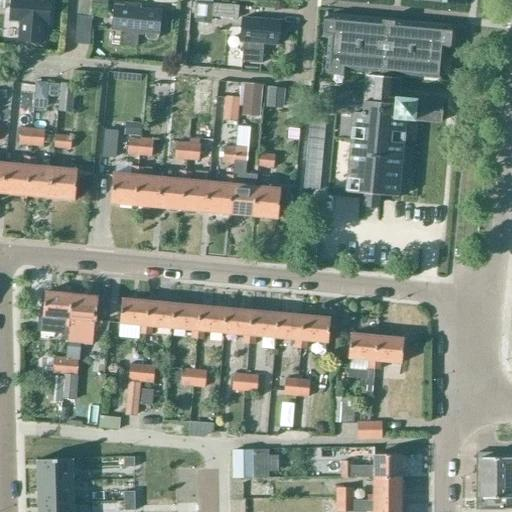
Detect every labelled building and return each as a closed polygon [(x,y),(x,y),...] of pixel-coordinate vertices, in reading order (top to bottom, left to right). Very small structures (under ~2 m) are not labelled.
[(11,0),(10,23),(20,24),(19,42),(43,44),(45,26),(48,26),(49,1),(31,0),(11,0)] [(91,3),(107,4),(107,0),(79,0),(78,15),(90,16),(91,3)] [(213,19),(213,17),(214,4),(198,3),(197,17),(213,19)] [(213,17),(237,20),(239,7),(214,4),(213,17)] [(114,8),(113,30),(122,31),(122,33),(146,35),(146,38),(149,41),(156,41),(159,39),(159,36),(161,11),(141,9),(141,6),(124,5),(124,9),(114,8)] [(327,39),(324,71),(326,71),(326,69),(345,71),(345,73),(347,73),(347,71),(379,74),(379,77),(367,76),(365,96),(328,93),(327,113),(354,115),(353,126),(349,126),(349,130),(353,131),(352,138),(348,138),(348,143),(351,143),(351,152),(347,151),(347,155),(350,155),(349,165),(345,165),(345,168),(349,168),(348,177),(344,177),(344,180),(348,181),(347,190),(343,190),(343,194),(366,196),(365,204),(379,206),(380,196),(401,199),(401,195),(397,195),(398,185),(401,185),(402,182),(399,181),(400,172),(403,172),(403,170),(400,169),(401,160),(403,161),(404,156),(401,156),(402,147),(405,147),(406,144),(402,143),(403,135),(407,135),(407,131),(403,131),(404,122),(415,123),(416,120),(441,123),(443,103),(397,99),(399,79),(387,78),(387,74),(441,80),(444,50),(446,50),(446,48),(444,48),(446,29),(448,29),(448,28),(328,16),(327,18),(329,18),(328,37),(326,37),(325,39),(327,39)] [(277,46),(280,22),(242,19),(240,42),(243,43),(241,63),(261,65),(263,45),(277,46)] [(35,101),(34,109),(46,110),(47,96),(48,84),(36,83),(35,101)] [(58,112),(72,113),(75,84),(61,83),(58,112)] [(262,86),(244,84),(243,104),(261,106),(262,86)] [(267,102),(284,103),(285,89),(268,88),(267,102)] [(224,121),(236,122),(238,98),(226,97),(224,121)] [(191,105),(180,104),(180,114),(191,115),(191,105)] [(309,120),(303,189),(319,191),(325,121),(309,120)] [(126,123),(124,136),(141,138),(142,132),(143,125),(126,123)] [(20,146),(31,147),(33,131),(21,130),(20,146)] [(33,131),(31,147),(43,148),(44,132),(33,131)] [(102,158),(114,159),(116,132),(104,131),(102,158)] [(54,149),(71,150),(72,138),(55,136),(54,149)] [(128,156),(139,157),(140,141),(129,140),(128,156)] [(140,141),(139,157),(151,158),(152,142),(140,141)] [(175,161),(187,162),(188,146),(176,145),(175,161)] [(188,146),(187,162),(199,163),(200,147),(188,146)] [(221,164),(233,166),(234,150),(223,149),(221,164)] [(247,152),(234,150),(233,166),(232,177),(229,216),(254,218),(257,189),(256,189),(257,175),(245,174),(245,167),(247,152)] [(257,168),(272,169),(274,157),(258,156),(257,168)] [(6,165),(3,195),(26,197),(30,159),(24,158),(23,167),(6,165)] [(26,197),(49,199),(52,170),(35,168),(36,159),(30,159),(26,197)] [(136,207),(139,169),(132,168),(131,177),(114,176),(111,205),(136,207)] [(159,209),(162,180),(143,178),(144,169),(139,169),(136,207),(159,209)] [(52,170),(49,199),(74,202),(77,172),(52,170)] [(179,181),(162,180),(159,209),(183,212),(186,173),(179,172),(179,181)] [(183,212),(207,214),(209,184),(191,183),(192,174),(186,173),(183,212)] [(207,214),(229,216),(232,177),(227,177),(226,186),(209,184),(207,214)] [(257,189),(254,218),(278,220),(281,191),(257,189)] [(68,330),(71,297),(45,294),(43,318),(38,318),(37,330),(68,333),(68,330)] [(68,333),(67,342),(92,344),(94,323),(95,323),(98,299),(71,297),(68,330),(68,333)] [(138,336),(145,337),(148,304),(122,302),(119,325),(138,327),(138,336)] [(148,304),(145,337),(151,337),(152,328),(172,330),(174,307),(148,304)] [(199,309),(174,307),(172,330),(191,332),(191,341),(197,342),(199,309)] [(225,311),(199,309),(197,342),(202,342),(203,333),(223,335),(225,311)] [(242,346),(248,347),(251,314),(225,311),(223,335),(243,337),(242,346)] [(275,340),(277,316),(251,314),(248,347),(253,347),(254,338),(275,340)] [(293,350),(299,351),(302,318),(277,316),(275,340),(294,341),(293,350)] [(302,318),(299,351),(305,351),(306,342),(327,344),(329,321),(302,318)] [(350,336),(348,360),(350,360),(348,378),(361,379),(360,394),(371,395),(373,372),(376,339),(350,336)] [(376,339),(373,372),(378,372),(379,363),(400,365),(402,341),(376,339)] [(66,349),(65,360),(67,360),(76,361),(79,361),(80,350),(66,349)] [(51,375),(62,376),(63,360),(53,359),(51,375)] [(63,360),(62,376),(62,379),(60,400),(73,401),(76,361),(67,360),(65,360),(63,360)] [(128,382),(139,384),(141,368),(129,366),(128,382)] [(141,368),(139,384),(151,385),(153,369),(141,368)] [(180,387),(192,388),(193,372),(182,371),(180,387)] [(193,372),(192,388),(203,389),(205,374),(193,372)] [(231,392),(243,393),(244,377),(232,376),(231,392)] [(60,400),(62,379),(47,377),(45,402),(60,403),(60,400)] [(244,377),(243,393),(255,394),(256,378),(244,377)] [(283,397),(295,398),(297,381),(284,380),(283,397)] [(297,381),(295,398),(307,399),(309,383),(297,381)] [(140,385),(128,384),(125,416),(137,418),(140,385)] [(141,390),(139,406),(151,407),(153,391),(141,390)] [(334,423),(354,424),(355,407),(347,407),(347,398),(335,397),(334,423)] [(297,424),(295,402),(283,403),(285,425),(297,424)] [(177,432),(201,433),(201,421),(178,419),(177,432)] [(368,422),(356,422),(357,438),(368,438),(368,422)] [(380,422),(368,422),(368,438),(380,438),(380,422)] [(80,438),(65,438),(65,453),(80,453),(80,438)] [(248,450),(232,451),(233,478),(253,478),(253,450),(248,450)] [(511,453),(474,453),(474,498),(476,498),(476,509),(511,509),(511,505),(511,504),(511,453)] [(134,457),(123,457),(123,467),(134,467),(134,457)] [(185,458),(163,459),(163,471),(185,471),(185,458)] [(353,462),(341,462),(341,478),(372,478),(400,478),(400,458),(372,458),(372,466),(353,466),(353,463),(353,462)] [(72,459),(37,460),(37,482),(73,481),(72,459)] [(339,459),(318,460),(318,475),(340,474),(339,459)] [(316,462),(290,461),(289,472),(315,473),(316,462)] [(184,478),(144,479),(144,495),(184,494),(184,478)] [(400,478),(372,478),(372,496),(367,496),(367,500),(400,500),(400,478)] [(259,498),(259,480),(229,480),(229,498),(259,498)] [(73,481),(37,482),(38,504),(74,503),(73,481)] [(352,488),(336,488),(336,500),(352,500),(352,488)] [(134,492),(124,492),(124,501),(134,501),(134,492)] [(399,511),(400,509),(400,500),(367,500),(352,500),(336,500),(336,511),(399,511)] [(134,501),(124,501),(124,511),(135,511),(134,501)] [(73,511),(74,503),(38,504),(38,511),(73,511)]
